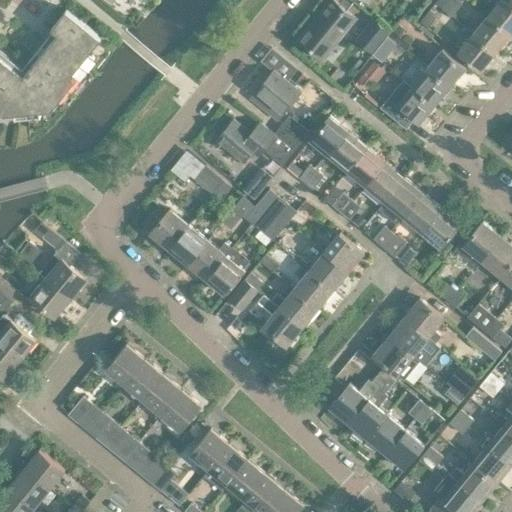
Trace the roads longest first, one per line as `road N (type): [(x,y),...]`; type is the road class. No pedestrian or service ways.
road 1 (residential): [(136,276),(93,235),(283,0)]
road 2 (residential): [(386,511),(136,276)]
road 3 (residential): [(136,511),(149,495),(32,401),(136,276)]
road 4 (residential): [(511,203),(455,156),(511,86)]
